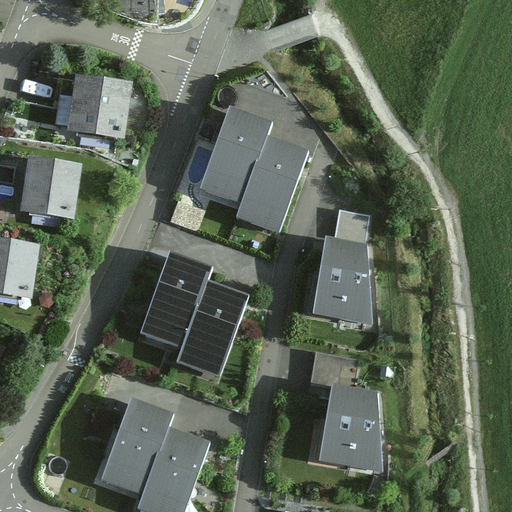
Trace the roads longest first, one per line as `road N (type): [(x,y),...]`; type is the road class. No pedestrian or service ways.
road 1 (track): [(318,23),(333,28),(435,179),(457,271),(477,511)]
road 2 (residential): [(207,69),(122,273),(0,488)]
road 3 (residential): [(244,511),(289,254),(328,145)]
road 4 (residential): [(207,69),(33,10)]
